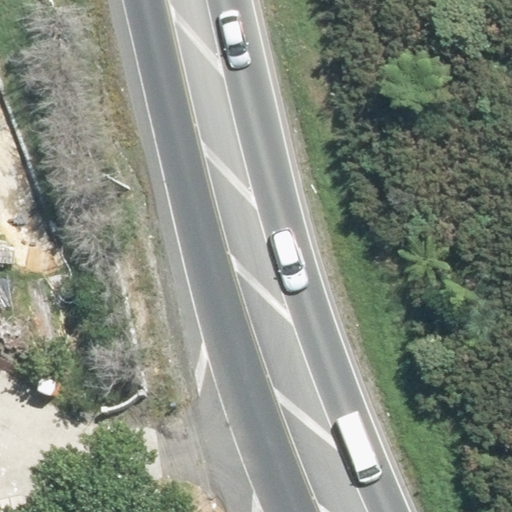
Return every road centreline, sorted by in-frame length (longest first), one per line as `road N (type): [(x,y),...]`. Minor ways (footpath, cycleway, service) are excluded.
road 1 (secondary): [(297,511),(193,199),(147,0)]
road 2 (secondary): [(238,0),(283,199),(378,511)]
